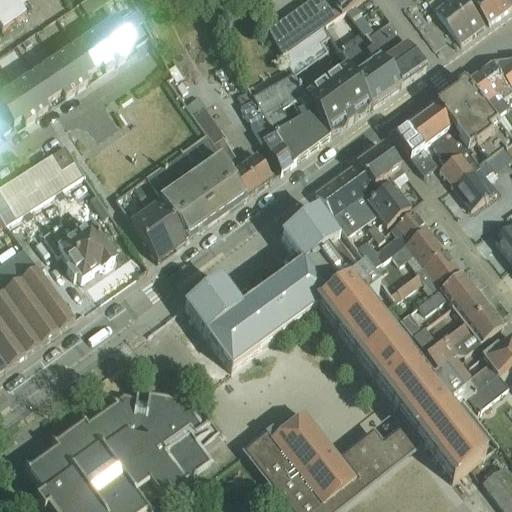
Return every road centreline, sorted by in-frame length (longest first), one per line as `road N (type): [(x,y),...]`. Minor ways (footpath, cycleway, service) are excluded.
road 1 (tertiary): [(371,133),(0,405)]
road 2 (residential): [(371,133),(511,313)]
road 3 (unknown): [(143,67),(57,135),(0,167)]
road 4 (tertiary): [(511,33),(371,133)]
